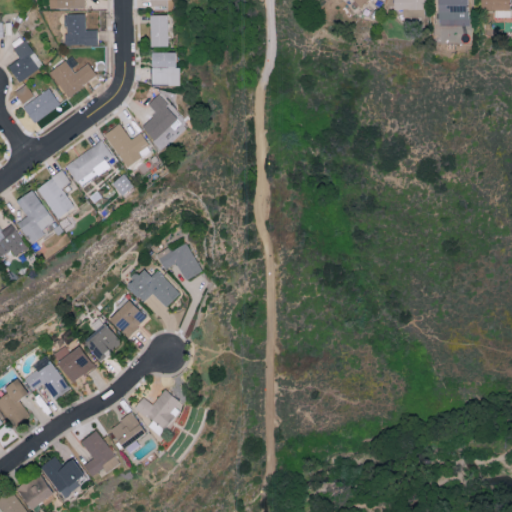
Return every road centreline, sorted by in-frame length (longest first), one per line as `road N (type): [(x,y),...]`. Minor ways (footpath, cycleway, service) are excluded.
road 1 (residential): [(0,476),(167,358)]
road 2 (residential): [(0,185),(125,86)]
